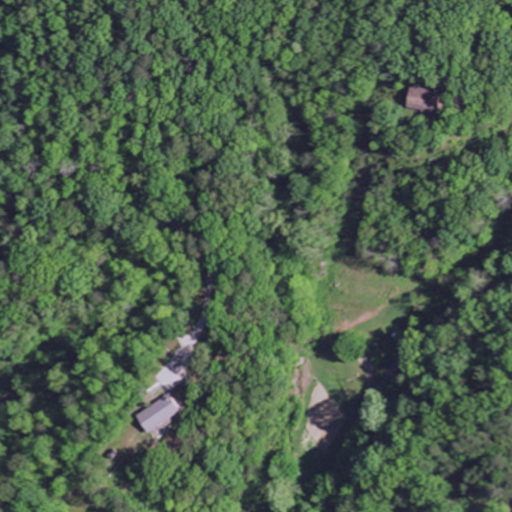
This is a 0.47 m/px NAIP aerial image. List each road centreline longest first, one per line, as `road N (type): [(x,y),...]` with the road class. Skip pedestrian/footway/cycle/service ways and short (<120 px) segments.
road 1 (residential): [(56,511),(84,484),(153,343),(196,327),(216,346),(208,398),(156,511)]
road 2 (residential): [(314,511),(407,357),(461,309),(511,282)]
